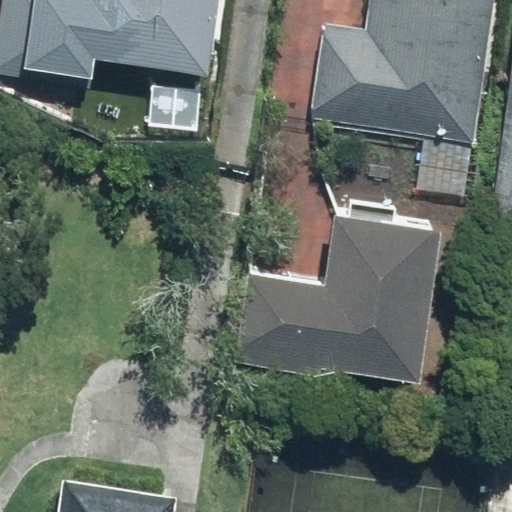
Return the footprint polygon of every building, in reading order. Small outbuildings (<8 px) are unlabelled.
[(109,34),(220,45),(224,0),(8,0),(1,73),(104,83),(109,34)] [(429,125),(423,183),(478,188),(495,0),(386,0),(384,24),(327,18),(318,115),(429,125)] [(511,127),(503,209),(511,209),(511,127)] [(337,259),(254,255),(249,350),(435,360),(443,199),(340,193),(337,259)] [(511,511),(511,397),(495,396),(485,511),(511,511)] [(171,511),(174,476),(64,468),(60,511),(171,511)]
